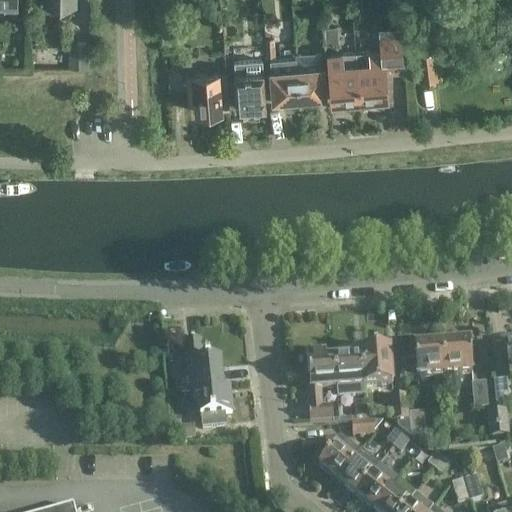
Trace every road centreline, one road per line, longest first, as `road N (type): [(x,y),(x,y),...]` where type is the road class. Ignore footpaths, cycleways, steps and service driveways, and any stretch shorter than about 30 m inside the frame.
road 1 (residential): [(86,168),(511,133)]
road 2 (residential): [(258,290),(511,273)]
road 3 (residential): [(308,511),(276,468),(258,290)]
road 4 (unclassified): [(0,496),(159,487),(189,511)]
road 5 (unclassified): [(174,295),(0,288)]
